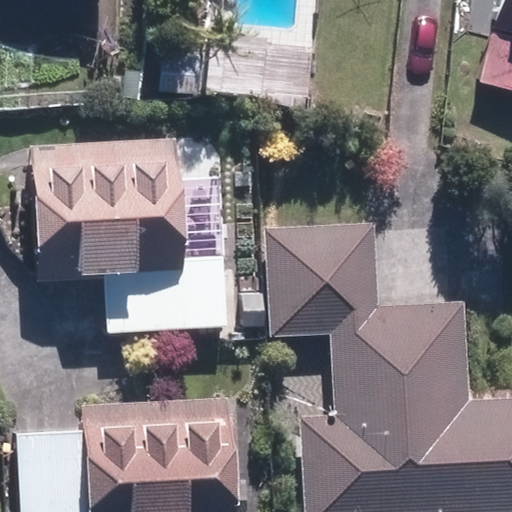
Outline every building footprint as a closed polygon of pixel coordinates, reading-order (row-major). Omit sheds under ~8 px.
[(511,0),(490,0),(482,29),(484,29),(511,37),(511,0)] [(511,37),(484,29),(468,86),(511,97),(511,37)] [(167,140),(21,149),(28,262),(60,260),(61,279),(96,277),(119,276),(118,257),(174,254),(167,140)] [(298,511),(511,511),(511,400),(460,403),(456,305),(370,308),(367,225),(262,229),(266,338),(325,336),(328,418),(295,419),(298,511)] [(100,338),(218,332),(214,270),(119,276),(96,277),(100,338)] [(221,511),(216,401),(74,407),(75,434),(78,511),(221,511)] [(78,511),(75,434),(9,437),(12,511),(78,511)]
